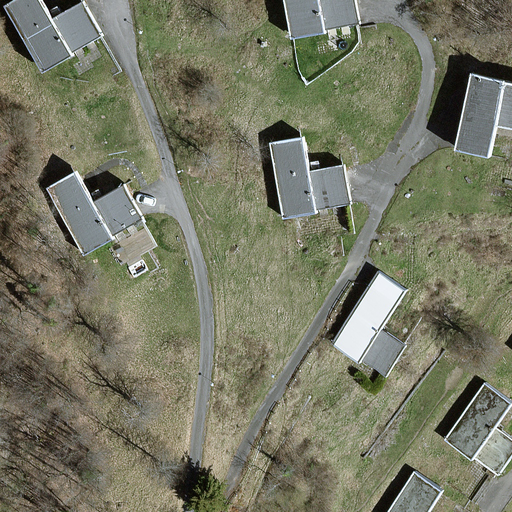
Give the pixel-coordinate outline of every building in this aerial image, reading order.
[(72,51),(103,34),(85,2),(54,20),(42,0),(19,0),(10,5),(47,69),(74,53),(72,51)] [(325,27),(360,21),(356,0),(286,0),(293,36),(325,30),(325,27)] [(511,81),(475,74),(459,148),(490,154),(497,123),(511,126),(511,81)] [(286,216),(352,204),(345,166),(310,173),(304,138),(273,143),(286,216)] [(112,235),(142,218),(125,187),(94,204),(76,173),(49,188),(86,253),(114,238),(112,235)] [(407,290),(379,272),(335,343),(362,359),(363,357),(389,373),(407,344),(382,328),(407,290)] [(486,385),(449,440),(474,457),(476,454),(500,470),(511,452),(511,439),(494,427),(511,402),(486,385)] [(416,473),(390,511),(429,511),(443,490),(416,473)]
